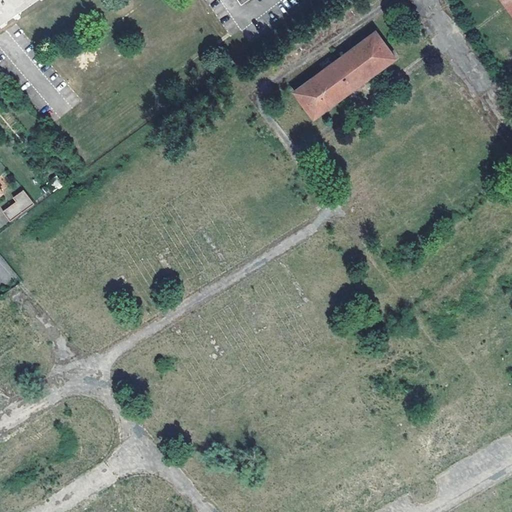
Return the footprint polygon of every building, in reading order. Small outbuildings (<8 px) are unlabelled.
[(0,0),(0,24),(34,0),(0,0)] [(511,0),(503,0),(511,12),(511,0)] [(397,54),(380,31),(302,88),(321,111),(397,54)] [(51,183),(57,190),(62,185),(56,179),(51,183)] [(20,191),(2,204),(4,207),(0,209),(0,214),(3,219),(27,201),(20,191)]
